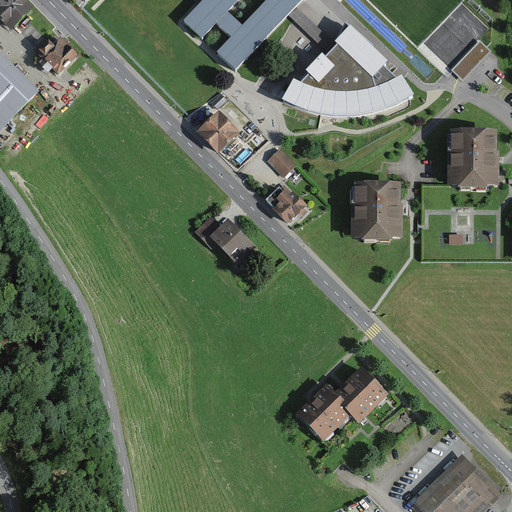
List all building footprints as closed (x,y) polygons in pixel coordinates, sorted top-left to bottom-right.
[(39,9),(28,0),(6,0),(0,7),(0,11),(20,30),(39,9)] [(302,0),(207,0),(186,22),(203,38),(217,24),(234,40),(220,54),(237,69),(302,0)] [(302,88),(294,85),(286,104),(302,111),(326,118),(353,119),(376,116),(399,111),(418,99),(404,79),(398,84),(385,71),(391,66),(354,29),(347,27),(336,46),(340,49),(327,63),(324,58),(307,76),(310,79),(302,88)] [(84,56),(65,39),(47,61),(66,77),(84,56)] [(491,52),(481,43),(453,72),(463,81),(491,52)] [(34,95),(0,61),(0,128),(1,129),(34,95)] [(226,114),(204,135),(224,156),(246,135),(226,114)] [(500,190),(500,136),(451,137),(451,191),(500,190)] [(282,153),(271,165),(286,180),(297,168),(282,153)] [(399,238),(399,188),(355,188),(356,238),(364,238),(364,241),(392,241),(392,238),(399,238)] [(285,191),(270,205),(291,227),(309,210),(299,198),(296,201),(285,191)] [(228,234),(214,219),(197,235),(213,252),(221,245),(241,266),(259,249),(237,226),(228,234)] [(467,237),(454,237),(454,245),(467,245),(467,237)] [(335,398),(350,414),(358,422),(385,397),(361,373),(335,398)] [(323,440),(350,414),(335,398),(327,390),(300,416),(323,440)] [(487,511),(503,497),(466,460),(421,504),(428,511),(487,511)]
